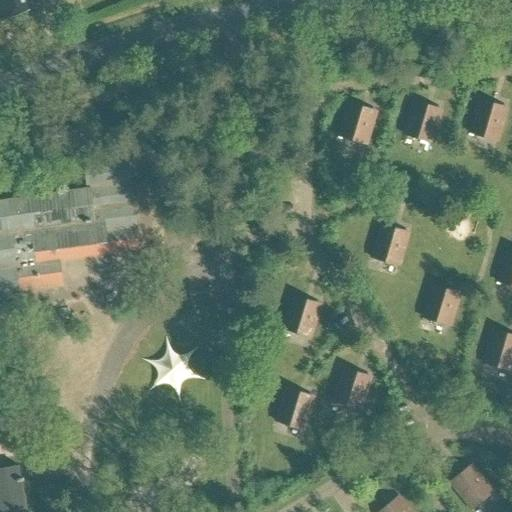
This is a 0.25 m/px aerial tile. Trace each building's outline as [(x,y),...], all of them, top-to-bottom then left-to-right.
[(0,0),(0,19),(1,22),(34,9),(30,0),(0,0)] [(469,133),(498,141),(507,109),(479,100),(469,133)] [(403,134),(432,143),(442,110),(413,102),(403,134)] [(348,103),(338,136),(367,144),(377,112),(348,103)] [(88,190),(0,201),(0,308),(22,305),(20,290),(63,285),(59,260),(139,249),(125,150),(84,156),(88,190)] [(371,257),(400,266),(409,233),(381,225),(371,257)] [(497,281),(511,285),(511,250),(507,249),(497,281)] [(432,285),(422,317),(451,326),(460,293),(432,285)] [(282,329),(311,337),(321,305),(292,296),(282,329)] [(483,363),(511,371),(511,370),(511,335),(493,330),(483,363)] [(333,401),(361,410),(371,377),(342,369),(333,401)] [(275,421),(304,430),(314,397),(285,389),(275,421)] [(450,483),(471,509),(494,490),(473,464),(450,483)] [(0,511),(26,511),(19,467),(0,470),(0,511)] [(380,511),(411,511),(399,496),(380,511)]
